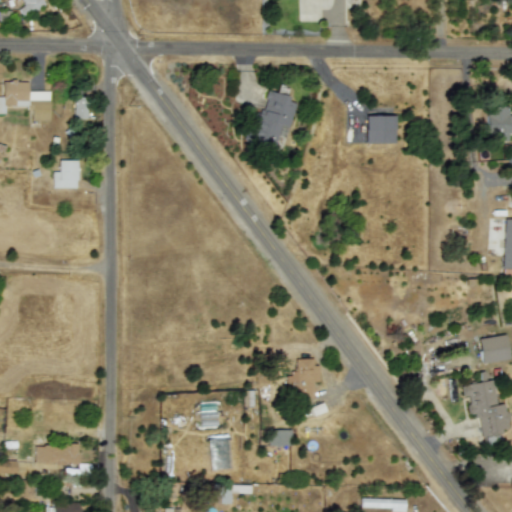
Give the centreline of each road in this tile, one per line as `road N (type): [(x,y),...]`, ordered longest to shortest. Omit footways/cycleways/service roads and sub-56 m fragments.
road 1 (tertiary): [(471,511),(81,0)]
road 2 (residential): [(511,50),(0,43)]
road 3 (residential): [(114,0),(109,511)]
